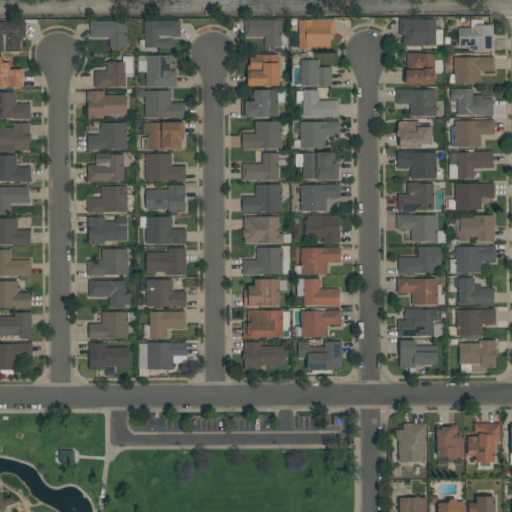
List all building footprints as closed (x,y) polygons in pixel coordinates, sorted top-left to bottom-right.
[(299,50),(299,20),(313,20),(335,19),(335,35),(332,35),(332,39),(330,39),(330,49),(299,50)] [(399,19),(435,19),(435,30),(442,30),(442,45),(435,44),(435,46),(422,46),(403,46),(403,44),(402,43),(402,39),(403,38),(403,35),(399,35),(399,19)] [(471,28),(470,20),(482,19),(483,25),(492,25),(493,51),(475,51),(475,46),(458,47),(458,28),(471,28)] [(280,47),(264,47),(264,36),(258,36),(258,37),(244,37),(244,20),(250,20),(280,20),(280,47)] [(0,22),(21,22),(21,21),(25,21),(25,38),(23,38),(23,41),(20,41),(20,52),(0,52),(0,22)] [(126,48),(110,48),(110,37),(90,37),(90,21),(95,21),(111,21),(111,22),(126,21),(126,48)] [(175,21),(180,21),(180,37),(172,37),(172,48),(159,49),(159,48),(144,48),(144,47),(139,47),(138,40),(144,40),(144,21),(175,21)] [(404,85),(404,77),(405,77),(405,70),(406,70),(406,53),(418,53),(418,54),(434,54),(434,61),(442,60),(442,73),(434,73),(434,84),(404,85)] [(145,72),(138,72),(137,56),(146,56),(169,56),(169,55),(171,55),(171,64),(170,64),(170,71),(176,71),(176,88),(163,88),(161,87),(153,87),(146,87),(145,72)] [(247,66),(250,66),(250,55),(279,55),(279,85),(263,85),(263,86),(247,86),(247,66)] [(0,57),(2,57),(2,63),(10,63),(10,70),(22,70),(22,88),(0,88),(0,57)] [(132,73),(124,73),(125,87),(108,87),(108,88),(94,88),(94,71),(106,71),(106,62),(122,62),(122,57),(132,57),(132,73)] [(493,57),(494,71),(479,71),(480,84),(454,84),(454,57),(493,57)] [(331,86),(300,86),(300,60),(319,60),(319,68),(331,68),(331,86)] [(410,116),(409,104),(396,104),(396,89),(412,89),(412,90),(436,90),(436,116),(410,116)] [(473,89),(473,100),(493,99),(493,115),(457,116),(457,102),(450,102),(450,89),(473,89)] [(278,117),(264,117),(246,117),(246,118),(241,118),(241,101),(251,101),(251,90),(277,90),(277,92),(285,92),(285,102),(278,102),(278,117)] [(318,90),(318,101),(338,101),(338,117),(315,117),(315,116),(302,116),(302,102),(296,102),(296,92),(302,92),(302,90),(318,90)] [(126,116),(104,115),(103,119),(87,119),(87,104),(86,104),(86,91),(104,91),(104,96),(126,96),(126,116)] [(144,91),(171,91),(171,103),(185,103),(185,118),(168,118),(145,118),(144,91)] [(0,92),(16,92),(16,104),(30,104),(30,119),(13,119),(13,118),(0,118),(0,92)] [(431,124),(431,143),(414,143),(414,148),(397,148),(397,136),(398,136),(398,120),(413,120),(413,124),(431,124)] [(480,147),(469,147),(465,147),(465,148),(448,147),(448,137),(454,137),(454,121),(478,121),(489,121),(489,120),(494,120),(494,135),(483,135),(480,135),(480,147)] [(247,149),(247,150),(242,150),(242,134),(255,134),(255,122),(282,121),(282,148),(247,149)] [(324,122),(331,122),(331,121),(339,121),(339,136),(325,136),(325,148),(299,148),(293,148),(293,140),(299,140),(299,122),(324,122)] [(147,123),(161,123),(161,122),(184,122),(184,140),(181,140),(181,150),(163,150),(147,150),(147,123)] [(126,149),(103,149),(103,150),(91,150),(87,150),(87,135),(100,135),(100,123),(126,123),(126,149)] [(0,128),(12,128),(12,124),(29,124),(29,135),(30,135),(31,141),(29,141),(29,151),(14,151),(14,152),(0,152),(0,128)] [(436,178),(410,179),(410,167),(397,167),(396,152),(402,151),(402,152),(411,152),(411,153),(436,152),(436,178)] [(473,169),(473,179),(457,179),(449,179),(449,153),(472,153),(472,152),(488,152),(488,151),(492,151),(492,168),(473,169)] [(262,164),(262,153),(278,153),(278,154),(288,154),(288,167),(278,167),(278,180),(265,180),(247,180),(247,181),(242,181),(242,164),(262,164)] [(302,153),(316,153),(335,153),(335,160),(338,160),(338,180),(334,180),(334,179),(302,179),(302,153)] [(123,181),(109,181),(92,181),(92,182),(87,182),(87,165),(95,165),(95,154),(109,154),(109,155),(123,155),(123,181)] [(185,166),(185,181),(168,181),(145,181),(145,170),(139,170),(139,155),(145,155),(145,154),(171,154),(171,166),(185,166)] [(14,182),(14,181),(0,181),(0,155),(16,156),(16,168),(31,168),(30,182),(14,182)] [(433,210),(420,210),(420,211),(403,211),(397,211),(397,195),(407,194),(407,183),(418,183),(418,184),(433,184),(433,210)] [(455,210),(447,210),(447,200),(455,200),(455,184),(480,184),(489,184),(489,183),(494,183),(494,198),(481,198),(481,210),(455,210)] [(325,185),(335,185),(335,184),(340,184),(340,199),(326,199),(326,211),(300,211),(295,211),(295,189),(300,189),(300,185),(325,185)] [(167,190),(167,185),(185,185),(185,198),(184,198),(184,213),(168,213),(168,209),(145,209),(145,190),(167,190)] [(282,212),(247,212),(242,212),(242,197),(255,197),(255,185),(281,185),(282,212)] [(0,187),(24,187),(28,186),(28,204),(9,204),(10,214),(0,214),(0,187)] [(127,212),(104,212),(104,214),(87,214),(87,199),(101,198),(101,186),(127,186),(127,212)] [(437,241),(411,242),(411,230),(397,230),(397,215),(404,215),(411,215),(437,215),(437,241)] [(172,230),(185,229),(186,244),(169,244),(145,244),(145,227),(139,227),(139,216),(146,216),(146,217),(171,217),(172,230)] [(322,243),(322,238),(305,238),(305,220),(323,219),(323,216),(338,216),(338,231),(339,231),(339,243),(322,243)] [(494,242),(477,242),(477,237),(460,237),(460,218),(474,218),(474,216),(494,216),(494,242)] [(104,241),(104,245),(88,245),(88,234),(87,234),(87,217),(105,217),(105,222),(115,222),(115,217),(127,217),(127,241),(104,241)] [(244,244),(244,237),(242,237),(242,230),(243,230),(243,217),(279,217),(279,234),(283,234),(283,243),(244,244)] [(0,219),(17,219),(17,230),(30,230),(30,245),(0,245),(0,219)] [(481,273),(455,273),(449,273),(449,259),(455,259),(455,247),(480,247),(490,247),(490,246),(495,246),(495,261),(481,261),(481,273)] [(300,274),(294,274),(294,266),(300,266),(300,248),(325,248),(325,247),(335,248),(335,247),(340,247),(340,263),(330,263),(330,268),(327,268),(327,274),(300,274)] [(418,257),(418,247),(433,247),(441,247),(441,265),(434,265),(434,273),(420,273),(420,274),(405,274),(398,274),(398,257),(418,257)] [(186,275),(165,275),(165,272),(146,273),(146,253),(168,253),(168,249),(186,248),(186,275)] [(282,248),(282,262),(287,262),(287,269),(282,269),(282,275),(257,275),(242,275),(242,260),(256,260),(256,248),(282,248)] [(127,275),(104,275),(104,276),(87,276),(87,261),(101,261),(101,249),(127,249),(127,275)] [(0,250),(11,250),(11,260),(31,260),(31,277),(25,277),(25,276),(8,277),(8,276),(0,276),(0,250)] [(397,293),(397,278),(405,278),(405,279),(412,278),(412,279),(437,279),(437,285),(441,285),(441,295),(444,295),(444,305),(437,305),(411,305),(411,293),(397,293)] [(458,278),(474,278),(474,288),(493,288),(493,305),(488,305),(471,305),(471,304),(458,304),(458,278)] [(279,306),(264,306),(256,306),(256,307),(249,307),(243,307),(243,290),(248,290),(248,286),(254,286),(254,279),(279,279),(279,280),(286,280),(286,291),(279,291),(279,306)] [(339,289),(339,307),(334,307),(334,306),(317,306),(317,305),(303,305),(303,296),(297,296),(297,279),(320,279),(320,289),(339,289)] [(146,280),(172,280),(172,292),(186,292),(186,308),(181,308),(181,307),(169,307),(146,307),(146,280)] [(18,293),(31,293),(31,309),(26,309),(26,308),(0,308),(0,281),(18,281),(18,293)] [(125,294),(131,293),(131,306),(125,306),(125,307),(109,307),(109,297),(102,297),(89,297),(89,281),(94,281),(125,281),(125,294)] [(301,337),(294,337),(294,327),(301,327),(300,311),(310,311),(310,309),(324,309),(324,311),(325,311),(333,311),(333,310),(341,310),(341,325),(327,325),(327,337),(301,337)] [(397,320),(405,320),(405,319),(404,318),(404,313),(405,312),(405,309),(420,309),(420,310),(432,310),(432,309),(441,309),(441,324),(443,324),(443,336),(401,336),(401,337),(397,337),(397,320)] [(456,336),(448,336),(448,327),(456,327),(456,310),(481,310),(481,309),(489,309),(495,309),(495,324),(482,324),(482,336),(456,336)] [(242,323),(247,323),(247,310),(257,310),(257,311),(282,311),(282,312),(289,312),(289,322),(282,322),(282,324),(289,324),(289,330),(283,330),(283,338),(274,338),(274,340),(267,340),(267,338),(265,338),(265,340),(261,340),(261,338),(242,338),(242,323)] [(165,328),(165,339),(149,339),(149,338),(143,338),(143,324),(149,325),(149,312),(165,312),(180,312),(180,311),(185,311),(185,328),(165,328)] [(135,323),(128,322),(128,338),(105,338),(105,339),(93,339),(93,340),(88,340),(88,324),(101,324),(101,319),(102,319),(102,312),(128,312),(128,313),(135,313),(135,323)] [(0,317),(14,317),(14,313),(31,313),(31,339),(22,339),(22,340),(2,340),(2,336),(0,336),(0,317)] [(460,373),(460,364),(459,364),(459,343),(479,343),(479,340),(496,340),(496,353),(495,353),(495,368),(486,368),(486,373),(460,373)] [(399,341),(415,341),(415,346),(437,346),(436,365),(415,365),(415,369),(399,369),(399,341)] [(147,370),(147,359),(138,359),(138,344),(146,344),(146,343),(181,343),(181,342),(186,342),(186,357),(173,357),(173,370),(147,370)] [(260,366),(260,370),(244,370),(244,360),(242,360),(242,354),(243,354),(243,343),(260,342),(260,346),(283,346),(283,366),(260,366)] [(342,368),(332,368),(332,371),(307,371),(307,347),(324,347),(324,342),(341,342),(342,368)] [(32,358),(17,358),(17,371),(13,371),(13,375),(4,375),(4,378),(0,378),(0,344),(16,344),(16,343),(32,343),(32,358)] [(128,347),(128,367),(105,367),(105,370),(89,370),(89,356),(89,343),(106,343),(106,347),(128,347)] [(500,423),(500,429),(499,429),(500,441),(494,441),(494,462),(475,462),(475,456),(467,457),(467,437),(469,437),(477,436),(477,438),(477,434),(474,434),(473,424),(500,423)] [(425,462),(398,462),(398,441),(396,441),(396,435),(395,435),(395,430),(403,430),(403,424),(426,424),(426,430),(425,430),(425,462)] [(436,435),(435,435),(435,429),(436,429),(436,425),(457,425),(457,435),(461,435),(461,439),(463,439),(463,443),(463,457),(456,457),(456,460),(448,460),(447,458),(446,457),(436,457),(436,435)] [(0,493),(1,494),(3,499),(12,497),(14,504),(5,507),(6,508),(0,509),(0,493)] [(468,511),(468,503),(476,503),(476,497),(494,497),(494,511),(468,511)] [(426,511),(398,511),(398,498),(426,498),(426,511)] [(437,511),(437,504),(447,503),(447,502),(450,499),(456,499),(456,502),(464,502),(464,511),(437,511)]
